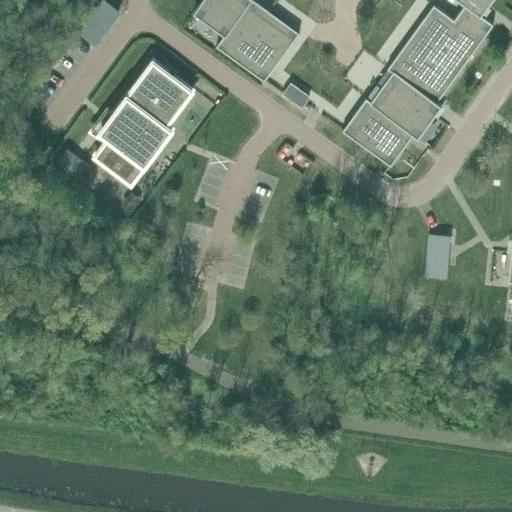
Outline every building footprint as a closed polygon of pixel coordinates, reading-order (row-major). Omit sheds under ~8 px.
[(104,0),(102,0),(79,31),(80,32),(95,43),(119,11),(104,0)] [(201,0),(193,11),(195,12),(224,34),(216,45),(264,80),(266,77),(299,32),(256,0),(201,0)] [(344,127),(342,129),(364,145),(369,149),(391,164),(413,133),(418,137),(433,116),(434,115),(442,104),(437,100),(440,96),(493,23),(485,17),(482,14),(488,6),(492,0),(458,0),(464,4),(454,18),(434,3),(387,67),(392,71),(371,100),(366,97),(344,127)] [(132,180),(172,126),(167,122),(193,88),(153,58),(113,112),(121,118),(95,152),(132,180)] [(67,148),(58,159),(81,177),(90,165),(67,148)] [(429,234),(426,274),(446,275),(447,265),(448,245),(449,235),(429,234)]
